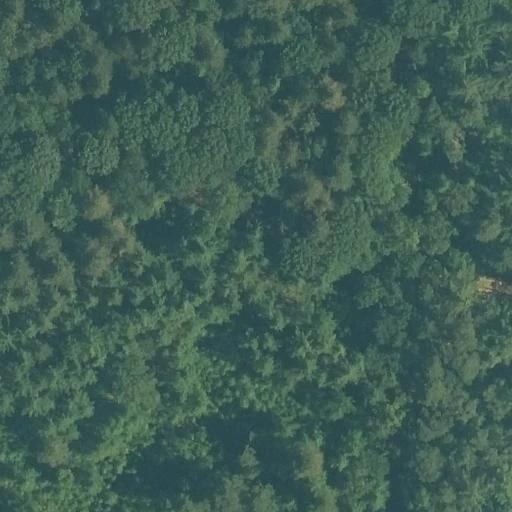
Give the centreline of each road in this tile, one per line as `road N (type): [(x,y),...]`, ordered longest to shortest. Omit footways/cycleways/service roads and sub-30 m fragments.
road 1 (track): [(417,271),(0,133)]
road 2 (track): [(417,271),(393,0)]
road 3 (track): [(390,511),(417,271)]
